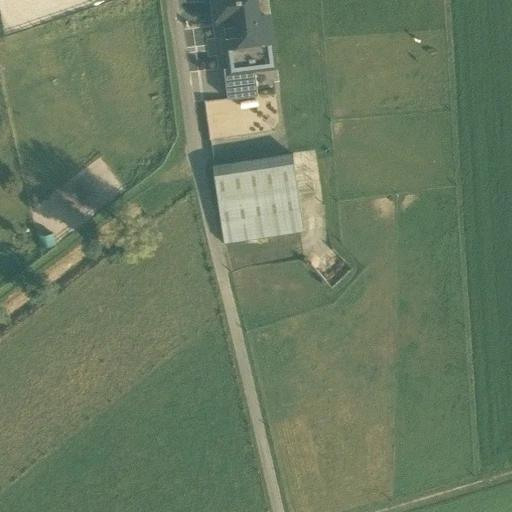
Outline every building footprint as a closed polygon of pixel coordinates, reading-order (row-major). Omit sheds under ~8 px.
[(258,17),(256,0),(215,0),(218,25),(226,24),(232,68),(232,69),(254,67),(253,57),(271,55),(266,16),(258,17)] [(253,57),(254,67),(272,65),(271,55),(253,57)] [(258,96),(254,67),(232,69),(232,68),(224,68),(227,99),(258,96)] [(254,160),(260,198),(298,193),(292,155),(254,160)] [(213,166),(218,204),(260,198),(254,160),(213,166)] [(304,231),(298,193),(260,198),(218,204),(223,243),(304,231)]
